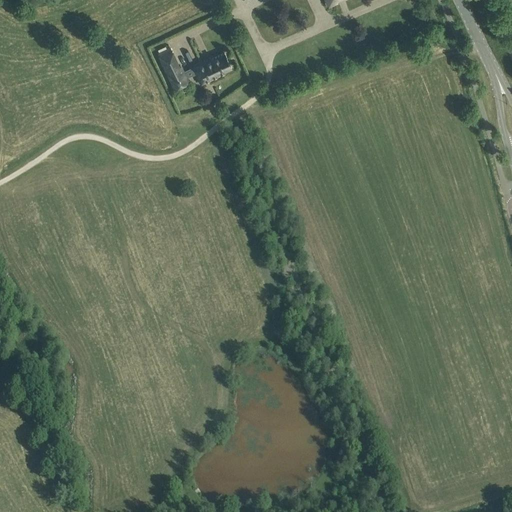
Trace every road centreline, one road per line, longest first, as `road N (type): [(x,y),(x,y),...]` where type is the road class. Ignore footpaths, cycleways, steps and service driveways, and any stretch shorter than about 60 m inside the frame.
road 1 (track): [(39,158),(70,164),(108,186),(133,298),(217,355),(223,404),(147,511)]
road 2 (track): [(0,183),(84,136),(146,157),(185,150),(267,86),(264,55)]
